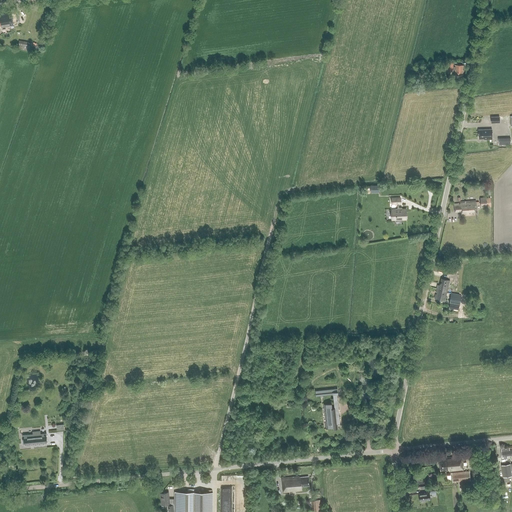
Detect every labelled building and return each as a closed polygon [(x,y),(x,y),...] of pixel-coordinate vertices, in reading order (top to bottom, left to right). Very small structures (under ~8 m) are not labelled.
[(2,28),(13,26),(11,13),(0,15),(0,18),(0,19),(0,26),(1,26),(2,28)] [(19,40),(18,49),(30,51),(31,43),(19,40)] [(448,62),(447,66),(447,71),(452,72),(452,69),(455,69),(454,76),(463,76),(463,70),(462,70),(462,68),(463,68),(464,66),(455,65),(455,67),(453,66),(453,62),(448,62)] [(492,129),(479,130),(479,139),(488,138),(488,139),(492,139),(492,129)] [(487,198),(487,197),(480,198),(480,202),(480,203),(481,207),(481,208),(487,207),(491,206),(490,197),(487,198)] [(402,219),(407,219),(406,209),(402,210),(402,209),(399,209),(399,204),(401,204),(401,198),(392,198),(392,204),(398,204),(398,209),(396,209),(396,210),(392,210),(392,219),(396,219),(397,220),(403,220),(402,219)] [(477,215),(476,203),(476,201),(460,202),(460,204),(459,204),(454,204),(455,212),(461,211),(461,216),(477,215)] [(460,282),(460,275),(451,274),(451,278),(455,279),(454,282),(460,282)] [(445,301),(447,291),(450,281),(441,279),(440,285),(438,285),(437,289),(436,292),(438,292),(438,294),(436,294),(435,298),(445,301)] [(462,295),(457,294),(452,293),(450,305),(450,308),(459,309),(459,307),(462,295)] [(332,408),(332,404),(324,405),(326,428),(333,427),(334,430),(337,429),(336,424),(340,424),(337,403),(334,404),(335,408),(332,408)] [(32,434),(23,435),(24,440),(22,440),(23,443),(24,443),(24,445),(47,443),(46,433),(40,434),(40,431),(32,432),(32,434)] [(511,449),(510,450),(509,448),(501,449),(502,459),(511,457),(511,456),(511,455),(511,449)] [(449,472),(463,470),(462,456),(447,458),(447,459),(439,460),(440,471),(449,470),(449,472)] [(502,477),(511,476),(509,464),(500,465),(502,477)] [(461,481),(462,482),(470,481),(469,471),(465,471),(465,472),(464,472),(464,471),(456,472),(456,473),(454,473),(454,472),(452,472),(453,483),(455,483),(455,482),(457,482),(457,483),(460,482),(460,481),(461,481)] [(283,493),(302,491),(301,487),(309,486),(308,477),(299,478),(299,477),(282,478),(283,493)] [(162,505),(170,504),(168,492),(160,493),(162,505)] [(175,511),(212,511),(213,492),(175,492),(175,511)] [(420,501),(430,499),(429,492),(426,493),(419,494),(420,501)] [(320,511),(319,500),(311,501),(312,506),(312,511),(320,511)]
